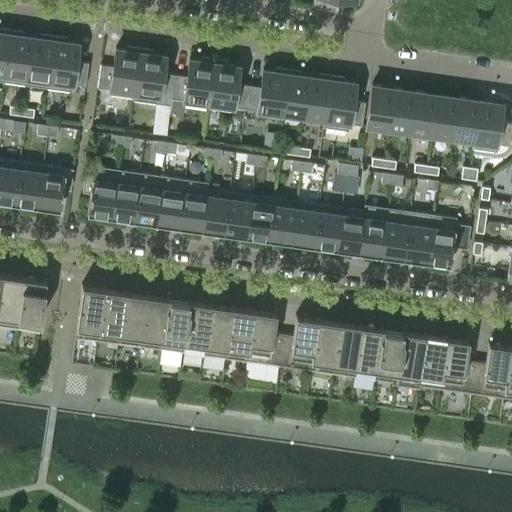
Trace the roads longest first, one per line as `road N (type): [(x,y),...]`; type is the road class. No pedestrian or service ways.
road 1 (residential): [(0,257),(511,330)]
road 2 (residential): [(511,292),(0,224)]
road 3 (residential): [(0,10),(375,60)]
road 4 (residential): [(378,31),(165,0)]
road 5 (residential): [(511,81),(375,60)]
road 6 (unknown): [(193,285),(178,420)]
